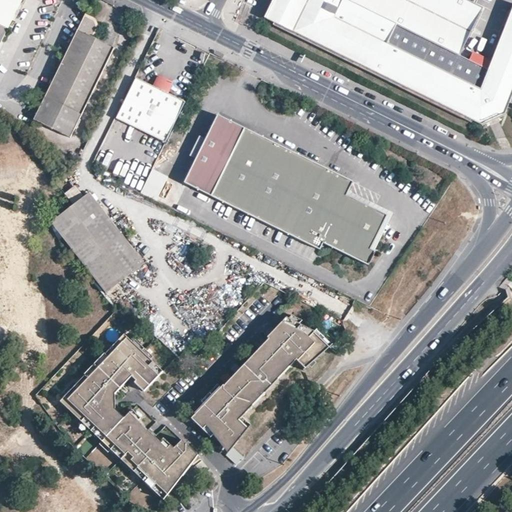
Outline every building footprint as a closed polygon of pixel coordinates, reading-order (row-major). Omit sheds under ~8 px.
[(0,0),(0,42),(20,0),(0,0)] [(482,7),(467,0),(273,0),(265,17),(476,122),(481,124),(492,119),(504,114),(507,107),(511,93),(511,9),(488,70),(459,55),(482,7)] [(70,137),(87,105),(114,49),(92,38),(99,23),(84,16),(49,87),(34,119),(70,137)] [(185,102),(134,78),(115,118),(165,143),(185,102)] [(348,191),(353,182),(217,115),(184,182),(320,249),(323,242),(368,264),(375,250),(371,248),(386,216),(346,196),(348,191)] [(74,186),(65,194),(70,200),(80,192),(74,186)] [(393,213),(348,191),(346,196),(386,216),(393,213)] [(89,193),(51,223),(107,294),(145,263),(131,245),(89,193)] [(0,205),(9,205),(8,194),(0,195),(0,205)] [(375,250),(393,213),(386,216),(371,248),(375,250)] [(131,245),(145,263),(148,261),(133,242),(131,245)] [(265,338),(266,340),(221,386),(220,386),(192,415),(210,434),(219,425),(234,440),(244,429),(235,420),(239,416),(294,360),(302,368),(324,351),(309,336),(312,332),(284,318),(265,338)] [(327,347),(312,332),(309,336),(324,351),(327,347)] [(113,392),(130,375),(134,379),(132,381),(141,390),(161,370),(122,334),(58,400),(156,495),(195,454),(185,444),(173,456),(168,451),(127,411),(122,417),(113,408),(113,392)] [(210,434),(192,415),(189,419),(208,437),(210,434)] [(239,416),(235,420),(244,429),(248,424),(239,416)] [(0,442),(11,434),(0,418),(0,442)] [(219,425),(210,434),(225,453),(234,440),(219,425)] [(180,439),(168,451),(173,456),(185,444),(180,439)] [(46,511),(85,511),(102,494),(81,475),(46,511)]
